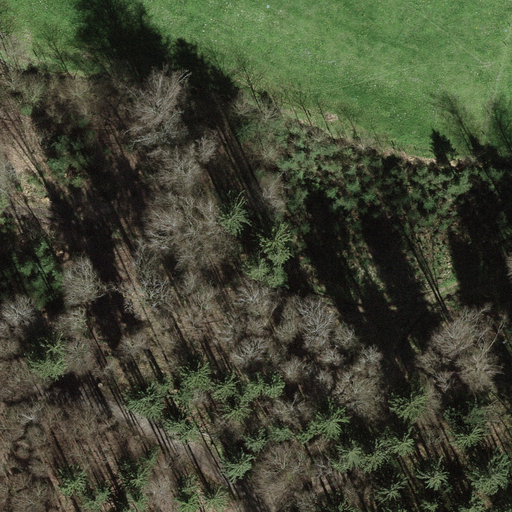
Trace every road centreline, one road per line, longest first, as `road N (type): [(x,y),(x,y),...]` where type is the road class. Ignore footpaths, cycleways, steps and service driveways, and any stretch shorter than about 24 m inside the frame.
road 1 (track): [(0,383),(89,398),(143,423),(269,511)]
road 2 (track): [(511,270),(437,292),(400,336)]
